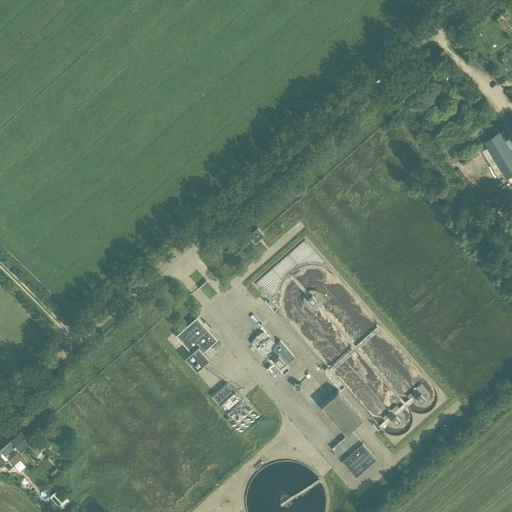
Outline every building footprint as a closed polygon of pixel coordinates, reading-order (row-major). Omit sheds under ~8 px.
[(507,176),(511,173),(511,153),(499,132),(486,141),(507,176)] [(256,242),(261,238),(265,234),(258,227),(249,235),(256,242)] [(203,322),(197,315),(176,334),(191,351),(185,356),(197,370),(210,358),(204,351),(218,339),(209,329),(211,327),(205,321),(203,322)] [(261,323),(259,322),(258,323),(264,330),(257,334),(251,343),(253,345),(250,348),(253,352),(257,349),(263,356),(270,354),(272,356),(271,357),(284,372),(290,367),(286,363),(295,356),(280,339),(276,343),(272,339),(275,337),(262,322),(261,323)] [(218,402),(233,389),(227,382),(212,395),(218,402)] [(228,408),(240,397),(235,391),(223,402),(228,408)] [(232,418),(247,405),(242,399),(227,412),(232,418)] [(20,448),(30,440),(21,430),(12,439),(20,448)] [(358,477),(378,459),(376,457),(377,457),(363,441),(352,430),(332,447),(342,459),(356,475),(358,477)] [(1,447),(15,463),(20,459),(23,456),(24,456),(18,449),(20,448),(12,439),(1,447)] [(39,457),(44,453),(41,450),(44,447),(40,442),(32,449),(37,454),(37,455),(39,457)] [(9,469),(15,463),(1,447),(0,448),(0,464),(1,466),(4,464),(9,469)] [(23,456),(20,459),(25,465),(28,462),(23,456)] [(53,476),(59,470),(56,467),(50,473),(53,476)] [(58,489),(50,496),(55,501),(60,507),(62,505),(64,507),(70,501),(58,489)]
